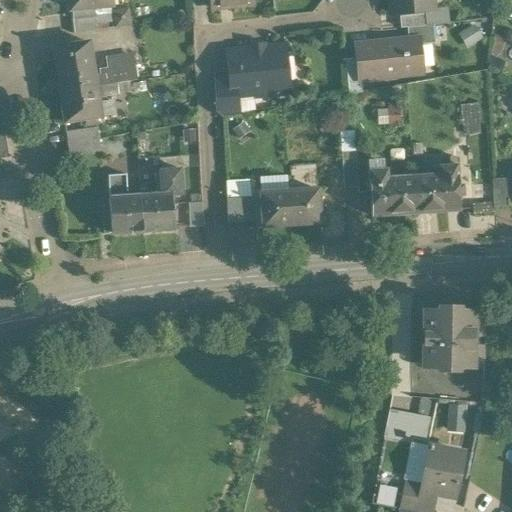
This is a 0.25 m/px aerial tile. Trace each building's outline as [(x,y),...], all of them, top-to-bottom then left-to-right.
[(68,0),(70,11),(92,9),(110,7),(109,0),(68,0)] [(208,0),(210,10),(251,6),(250,0),(208,0)] [(389,0),(391,15),(431,11),(430,0),(389,0)] [(92,9),(70,11),(70,23),(94,20),(92,9)] [(423,16),(399,18),(400,29),(406,28),(425,26),(423,16)] [(94,20),(70,23),(72,34),(95,31),(94,20)] [(425,26),(406,28),(407,41),(417,40),(418,46),(434,45),(432,26),(425,26)] [(407,41),(354,47),(355,59),(358,82),(360,82),(378,80),(378,78),(398,76),(398,75),(421,73),(418,46),(417,40),(407,41)] [(88,44),(52,49),(59,94),(94,88),(93,80),(88,44)] [(284,48),(226,54),(229,86),(231,100),(232,100),(289,93),(284,48)] [(333,50),(308,51),(309,64),(333,63),(333,50)] [(131,58),(106,62),(107,72),(99,74),(100,79),(93,80),(94,88),(115,85),(126,83),(135,81),(131,58)] [(355,59),(344,60),(348,96),(361,93),(360,82),(358,82),(355,59)] [(126,83),(115,85),(116,95),(128,93),(126,83)] [(115,85),(94,88),(95,95),(100,94),(104,97),(116,95),(115,85)] [(229,86),(214,88),(215,113),(221,118),(234,116),(232,100),(231,100),(229,86)] [(94,88),(59,94),(63,124),(82,121),(83,127),(95,125),(94,119),(99,119),(95,95),(94,88)] [(97,129),(65,133),(67,145),(89,142),(98,141),(97,129)] [(144,134),(136,134),(136,142),(144,142),(144,134)] [(98,141),(89,142),(90,154),(100,153),(98,141)] [(89,142),(67,145),(68,157),(90,154),(89,142)] [(355,153),(340,154),(341,159),(343,190),(357,189),(355,153)] [(452,157),(441,158),(442,167),(453,166),(452,157)] [(341,159),(325,160),(326,169),(327,191),(343,190),(341,159)] [(380,162),(369,163),(370,172),(381,171),(380,162)] [(442,167),(437,167),(438,175),(412,177),(414,214),(458,211),(457,197),(463,197),(462,186),(456,186),(455,166),(453,166),(442,167)] [(326,169),(313,170),(314,190),(316,190),(316,191),(327,191),(326,169)] [(179,170),(159,171),(160,187),(150,197),(169,195),(170,196),(181,195),(179,170)] [(412,177),(386,179),(386,171),(381,171),(370,172),(368,172),(369,192),(364,193),(364,203),(370,203),(371,217),(414,214),(412,177)] [(124,176),(106,177),(108,200),(126,199),(124,176)] [(304,177),(287,178),(287,192),(305,191),(304,177)] [(258,198),(258,194),(257,180),(257,178),(224,180),(225,201),(248,199),(258,198)] [(287,178),(257,180),(258,194),(287,192),(287,178)] [(507,180),(492,181),(494,208),(508,207),(507,180)] [(305,191),(287,192),(290,226),(319,224),(318,217),(324,217),(323,206),(317,206),(316,191),(316,190),(314,190),(305,191)] [(287,192),(258,194),(258,198),(248,199),(250,224),(254,224),(254,228),(290,226),(287,192)] [(150,197),(138,198),(141,233),(172,230),(170,196),(169,195),(150,197)] [(126,199),(108,200),(108,208),(100,208),(102,236),(141,233),(138,198),(126,199)] [(250,224),(248,199),(225,201),(227,225),(250,224)] [(203,232),(202,205),(188,206),(190,233),(203,232)] [(452,307),(443,307),(437,312),(437,313),(424,313),(423,362),(433,362),(433,368),(437,368),(437,369),(441,374),(451,374),(456,369),(456,368),(470,369),(471,346),(471,314),(457,313),(457,312),(452,307)] [(484,313),(471,314),(471,346),(483,347),(484,313)] [(483,347),(471,346),(470,369),(483,369),(483,347)] [(448,419),(466,422),(470,404),(452,400),(448,419)] [(462,453),(429,447),(421,485),(420,491),(434,494),(434,495),(453,499),(462,453)] [(0,455),(0,490),(25,491),(26,457),(0,455)] [(511,484),(493,481),(490,496),(511,500),(511,484)] [(421,485),(404,482),(399,510),(400,511),(406,511),(430,511),(434,495),(434,494),(420,491),(421,485)]
